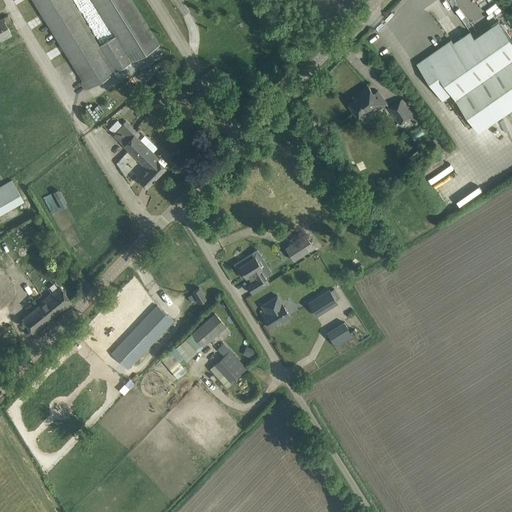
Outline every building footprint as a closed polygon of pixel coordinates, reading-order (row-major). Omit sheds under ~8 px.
[(131,0),(93,0),(116,36),(100,45),(71,0),(32,0),(87,88),(159,44),(131,0)] [(0,41),(11,35),(2,18),(0,19),(0,41)] [(452,94),(479,132),(511,108),(511,39),(499,20),(466,43),(462,37),(454,42),(451,39),(416,63),(442,100),(452,94)] [(359,98),(349,104),(358,116),(366,110),(369,115),(386,103),(378,90),(374,93),(368,85),(356,94),(359,98)] [(389,108),(399,123),(413,114),(402,99),(389,108)] [(114,133),(112,134),(144,166),(147,163),(150,167),(138,179),(146,187),(166,167),(136,139),(140,135),(126,121),(122,125),(114,133)] [(125,161),(131,156),(127,151),(115,162),(125,174),(132,168),(125,161)] [(432,181),(449,205),(466,194),(465,192),(479,183),(471,171),(468,173),(464,167),(460,169),(453,158),(445,163),(441,158),(424,170),(427,174),(430,172),(435,179),(432,181)] [(0,186),(0,214),(24,201),(12,180),(0,186)] [(300,238),(285,248),(293,260),(309,250),(313,247),(305,235),(300,238)] [(251,253),(234,264),(240,275),(243,273),(246,277),(247,276),(251,283),(247,286),(252,293),(269,283),(268,283),(265,277),(260,269),(267,264),(257,250),(251,253)] [(0,279),(0,293),(5,302),(16,295),(5,276),(0,279)] [(51,294),(52,295),(22,320),(32,332),(63,308),(72,302),(60,287),(51,294)] [(192,291),(199,303),(206,299),(199,287),(192,291)] [(329,289),(313,299),(321,313),(338,303),(329,289)] [(262,314),(271,328),(290,316),(277,295),(261,305),(265,312),(262,314)] [(156,304),(110,352),(128,369),(173,320),(156,304)] [(226,326),(215,313),(181,343),(192,356),(226,326)] [(326,332),(335,346),(352,336),(344,322),(326,332)] [(247,345),(243,353),(252,357),(255,349),(247,345)] [(169,350),(159,358),(162,361),(178,378),(188,370),(171,353),(169,350)] [(215,365),(231,382),(247,368),(230,351),(215,365)] [(129,388),(133,383),(129,379),(125,384),(129,388)]
